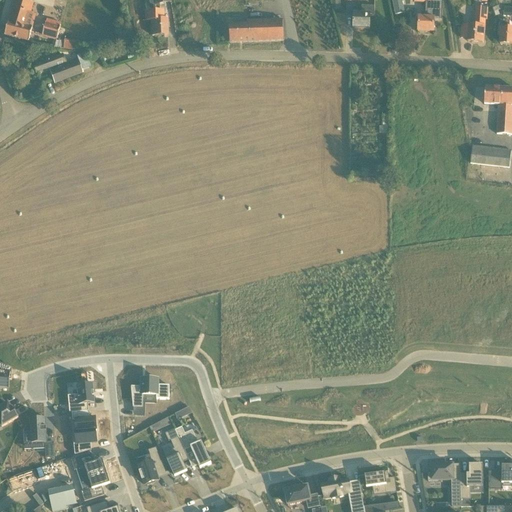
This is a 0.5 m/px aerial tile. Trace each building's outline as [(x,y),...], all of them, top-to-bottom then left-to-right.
[(29,42),(32,28),(35,16),(31,14),(34,4),(22,0),(15,0),(9,22),(5,36),(29,42)] [(391,0),(395,16),(404,14),(401,0),(391,0)] [(431,0),(415,0),(415,2),(427,3),(426,19),(418,19),(418,33),(433,34),(434,19),(434,3),(431,2),(431,0)] [(511,6),(504,6),(503,16),(511,16),(511,6)] [(361,15),(354,15),(353,30),(369,31),(370,16),(374,16),(374,7),(362,7),(361,15)] [(475,25),(462,24),(461,38),(468,39),(468,42),(481,43),(482,29),(484,30),(485,20),(486,20),(487,9),(476,9),(475,25)] [(165,11),(160,11),(151,11),(146,12),(147,21),(152,21),(152,37),(168,36),(167,20),(165,20),(165,11)] [(247,25),(229,26),(230,44),(283,42),(283,20),(247,22),(247,25)] [(511,45),(511,29),(509,29),(510,22),(500,21),(499,29),(499,37),(500,37),(500,45),(511,45)] [(60,28),(46,24),(42,36),(56,41),(60,28)] [(64,40),(64,42),(57,41),(55,49),(78,51),(79,41),(64,40)] [(66,64),(63,56),(34,67),(37,76),(49,71),(54,84),(83,73),(82,71),(91,67),(87,55),(77,58),(78,60),(66,64)] [(497,135),(511,136),(511,135),(511,89),(485,88),(484,105),(498,106),(497,135)] [(509,169),(511,151),(472,147),(470,164),(509,169)] [(11,380),(5,379),(6,366),(0,363),(0,389),(8,390),(9,381),(11,381),(11,380)] [(141,388),(131,388),(133,409),(144,409),(144,396),(157,396),(156,400),(169,400),(169,387),(158,386),(158,380),(147,380),(147,381),(142,381),(141,388)] [(71,414),(89,412),(88,405),(94,404),(92,384),(82,385),(82,387),(77,388),(78,396),(68,397),(70,414),(71,414)] [(18,418),(13,409),(11,410),(8,405),(4,407),(0,401),(0,424),(2,428),(18,418)] [(181,412),(184,418),(192,414),(189,408),(181,412)] [(89,412),(72,414),(73,422),(75,422),(77,433),(96,431),(97,431),(95,419),(89,419),(89,412)] [(31,431),(23,431),(24,451),(41,450),(40,444),(46,444),(46,433),(47,433),(46,428),(45,419),(31,420),(31,431)] [(162,429),(171,425),(168,419),(159,423),(162,429)] [(77,444),(74,444),(75,456),(92,451),(91,444),(97,444),(96,431),(77,433),(76,433),(77,444)] [(186,471),(183,464),(189,461),(186,456),(184,452),(178,438),(175,431),(165,435),(169,443),(171,442),(174,450),(164,455),(174,476),(175,478),(187,473),(186,471)] [(204,449),(201,443),(198,445),(192,432),(178,438),(184,452),(191,449),(193,454),(186,456),(189,461),(191,466),(197,464),(198,466),(200,470),(211,465),(208,458),(204,449)] [(54,446),(45,446),(46,450),(46,459),(55,459),(54,446)] [(159,483),(158,478),(167,475),(163,463),(161,463),(157,450),(149,452),(153,464),(139,468),(141,474),(140,474),(143,482),(144,482),(146,487),(147,487),(147,488),(156,485),(155,484),(159,483)] [(92,454),(73,461),(76,470),(86,467),(90,478),(109,472),(108,472),(107,472),(104,460),(95,463),(92,454)] [(428,482),(429,482),(429,481),(452,481),(452,489),(461,489),(460,475),(460,469),(453,469),(453,467),(442,467),(440,467),(440,466),(440,467),(432,467),(432,474),(428,474),(428,478),(428,482)] [(469,475),(460,475),(461,489),(461,499),(461,500),(470,500),(470,488),(483,488),(483,466),(480,466),(480,467),(469,467),(469,475)] [(511,466),(502,467),(502,473),(489,473),(488,490),(502,491),(502,485),(511,484),(511,466)] [(35,470),(8,480),(13,493),(39,484),(35,470)] [(93,489),(83,492),(86,502),(106,495),(103,487),(112,484),(108,472),(109,472),(90,478),(93,489)] [(395,478),(389,479),(388,473),(361,478),(361,479),(365,478),(367,489),(380,487),(381,495),(390,493),(391,495),(397,493),(395,478)] [(343,496),(349,495),(350,495),(352,510),(363,508),(363,511),(364,511),(360,482),(359,482),(359,483),(348,485),(348,482),(340,483),(340,481),(330,483),(330,485),(323,486),(325,499),(333,498),(333,500),(343,498),(343,496)] [(74,505),(71,487),(48,493),(51,511),(57,511),(67,510),(66,507),(74,505)] [(308,510),(320,508),(318,496),(310,498),(308,488),(299,490),(299,489),(293,491),(285,493),(288,507),(307,503),(308,510)] [(452,499),(452,508),(461,508),(461,500),(461,499),(452,499)] [(111,511),(108,503),(88,509),(88,511),(120,511),(119,509),(111,511)]
